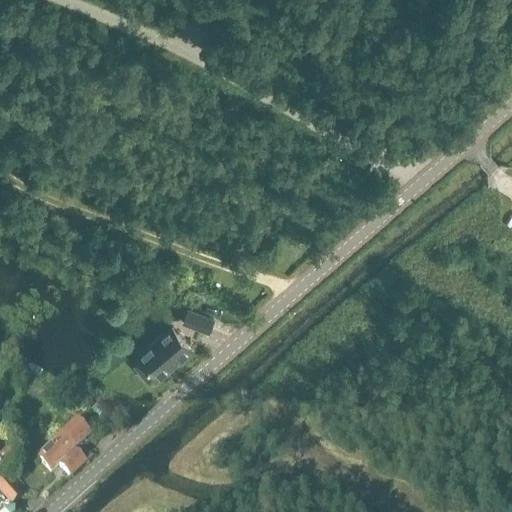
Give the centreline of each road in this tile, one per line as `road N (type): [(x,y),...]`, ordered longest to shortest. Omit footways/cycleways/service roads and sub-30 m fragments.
road 1 (tertiary): [(53,511),(511,105)]
road 2 (unknown): [(418,187),(263,87),(72,0)]
